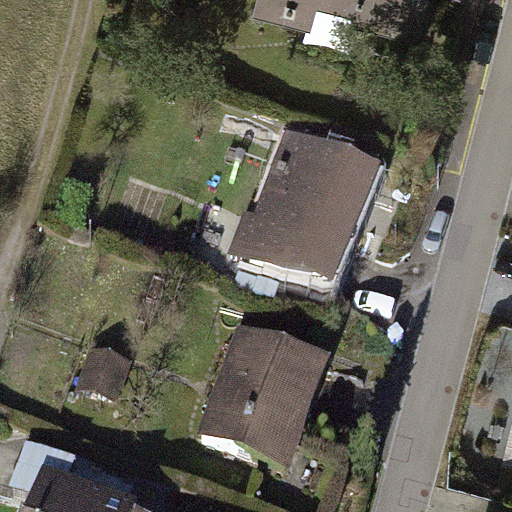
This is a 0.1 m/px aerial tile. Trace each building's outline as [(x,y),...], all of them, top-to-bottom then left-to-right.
[(437,0),(263,0),(257,25),(317,40),(324,11),(428,37),(437,0)] [(342,310),(387,184),(292,150),(247,275),(342,310)] [(337,376),(241,341),(202,450),(298,485),(337,376)] [(134,372),(99,361),(85,404),(120,415),(134,372)] [(118,511),(41,485),(31,511),(118,511)]
